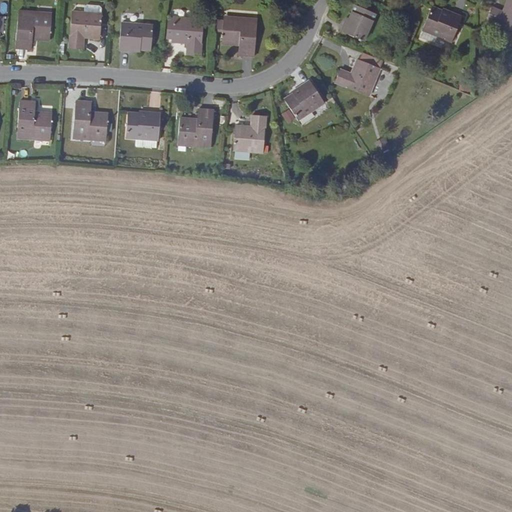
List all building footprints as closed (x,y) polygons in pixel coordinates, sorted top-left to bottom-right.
[(511,0),(510,0),(505,13),(503,12),(492,8),(487,20),(511,31),(511,0)] [(355,5),(349,19),(346,26),(344,25),(341,31),(363,41),(375,14),(355,5)] [(86,6),(85,13),(102,15),(102,7),(86,6)] [(462,17),(451,13),(450,15),(443,12),(433,8),(423,30),(452,42),(462,17)] [(49,41),(51,18),(36,16),(36,13),(19,11),(15,48),(31,50),(32,40),(49,41)] [(102,15),(85,13),(72,12),(68,48),(83,50),(84,38),(84,36),(100,37),(102,15)] [(188,41),(188,44),(187,55),(200,56),(204,20),(174,18),(168,18),(166,38),(173,38),(172,40),(188,41)] [(257,19),(239,18),(239,22),(224,21),(222,44),(239,46),(239,55),(253,57),(257,19)] [(132,49),(139,50),(151,51),(153,26),(122,23),(119,50),(132,51),(132,49)] [(384,60),(363,51),(359,61),(380,69),(384,60)] [(369,96),(380,69),(359,61),(353,75),(351,74),(341,70),(336,83),(369,96)] [(309,81),(299,87),(300,89),(294,94),(286,99),(292,108),(298,118),(305,113),(314,107),(315,109),(320,117),(329,111),(309,81)] [(35,136),(50,137),(52,114),(34,112),(35,103),(20,101),(17,138),(35,140),(35,136)] [(91,136),(106,138),(108,115),(91,113),(91,103),(76,102),(73,139),(91,141),(91,136)] [(292,108),(290,110),(296,119),(298,118),(292,108)] [(194,142),(193,146),(210,148),(214,111),(198,110),(197,120),(180,118),(178,141),(194,142)] [(160,114),(148,113),(148,115),(139,114),(129,113),(127,138),(158,140),(160,114)] [(252,115),(251,127),(251,130),(236,128),(234,150),(263,153),(266,117),(252,115)] [(348,154),(352,160),(358,155),(354,149),(348,154)]
